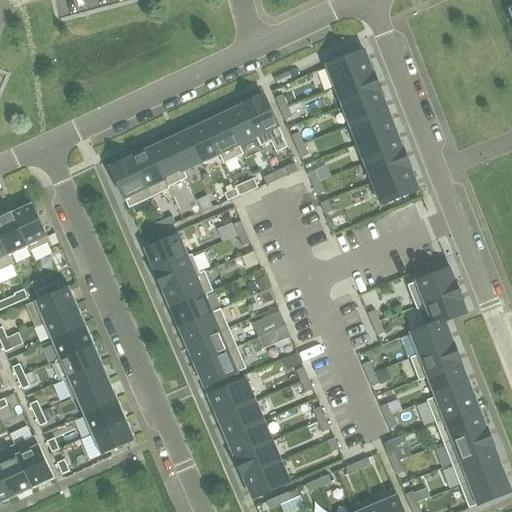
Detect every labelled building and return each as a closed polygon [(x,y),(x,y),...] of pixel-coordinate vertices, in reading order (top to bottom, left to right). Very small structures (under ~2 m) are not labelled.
[(335,88),(374,73),(373,73),(365,51),(327,66),(335,88)] [(374,73),(335,88),(343,107),(381,92),(374,73)] [(350,126),(388,111),(381,93),(381,92),(343,107),(350,126)] [(243,105),(242,105),(261,146),(271,142),(276,153),(287,148),(285,144),(286,144),(283,137),(263,95),(262,96),(262,95),(243,104),(243,105)] [(280,109),(287,106),(283,95),(275,98),(280,109)] [(242,105),(224,114),(243,155),(242,152),(239,146),(256,138),(259,144),(260,147),(261,146),(242,105)] [(287,106),(280,109),(285,121),(292,117),(287,106)] [(396,130),(388,111),(350,126),(358,145),(396,130)] [(224,114),(205,123),(224,164),(243,155),(224,114)] [(205,123),(187,131),(202,164),(219,155),(223,164),(224,164),(205,123)] [(396,130),(358,145),(365,164),(403,149),(403,148),(403,149),(396,130)] [(187,131),(168,140),(186,179),(187,178),(184,172),(202,164),(187,131)] [(296,147),(304,144),(299,133),(291,136),(296,147)] [(168,140),(150,148),(169,190),(170,189),(169,187),(186,179),(168,140)] [(308,155),(304,144),(296,147),(301,158),(308,155)] [(150,148),(131,157),(150,198),(169,190),(150,148)] [(403,149),(365,164),(373,183),(411,168),(403,149)] [(111,167),(110,167),(125,200),(129,208),(150,198),(131,157),(130,158),(130,157),(111,166),(111,167)] [(285,168),(274,173),(277,180),(288,175),(285,168)] [(411,168),(373,183),(381,205),(419,190),(411,169),(411,168)] [(312,184),(320,181),(315,170),(307,173),(312,184)] [(274,173),(263,178),(266,185),(277,180),(274,173)] [(320,181),(312,184),(317,195),(324,192),(320,181)] [(235,188),(224,194),(228,201),(239,196),(235,188)] [(212,206),(206,195),(197,200),(202,211),(212,206)] [(328,200),(320,203),(325,215),(333,211),(328,200)] [(12,212),(30,251),(50,242),(32,203),(12,212)] [(30,251),(12,212),(0,217),(0,237),(13,265),(13,264),(9,256),(27,247),(29,252),(30,251)] [(172,216),(161,221),(164,229),(175,224),(172,216)] [(153,233),(164,229),(161,221),(150,226),(153,233)] [(238,236),(246,232),(241,221),(233,225),(238,236)] [(246,232),(238,236),(243,247),(250,243),(246,232)] [(155,272),(192,255),(188,256),(178,235),(146,250),(155,271),(154,271),(155,272)] [(0,270),(13,265),(0,237),(0,270)] [(254,252),(243,256),(248,267),(258,262),(254,252)] [(155,272),(163,290),(205,272),(204,271),(200,273),(192,255),(155,272)] [(408,285),(416,307),(459,291),(455,280),(454,281),(450,269),(408,285)] [(163,291),(171,309),(213,291),(205,272),(163,290),(163,291)] [(262,292),(270,289),(265,278),(258,281),(262,292)] [(47,287),(50,294),(61,290),(58,282),(47,287)] [(35,326),(79,307),(70,287),(26,305),(35,326)] [(50,294),(47,287),(36,292),(39,299),(50,294)] [(274,300),(269,289),(258,294),(262,305),(274,300)] [(213,291),(171,309),(179,328),(221,310),(220,309),(212,313),(204,296),(213,292),(213,291)] [(459,291),(416,307),(424,328),(425,329),(444,321),(445,322),(467,313),(462,301),(463,301),(459,291)] [(5,300),(8,307),(19,302),(16,295),(5,300)] [(0,310),(8,307),(5,300),(0,301),(0,310)] [(52,342),(87,326),(79,307),(35,326),(35,327),(44,323),(52,342)] [(179,328),(187,346),(229,328),(221,310),(179,328)] [(367,314),(372,325),(380,321),(375,310),(367,314)] [(286,326),(281,314),(267,320),(272,332),(286,326)] [(384,333),(380,321),(372,325),(377,336),(384,333)] [(453,342),(445,322),(444,321),(425,329),(424,328),(411,333),(419,354),(410,358),(411,359),(453,342)] [(60,360),(95,345),(87,326),(52,342),(60,360)] [(286,326),(278,329),(283,340),(291,337),(286,326)] [(195,365),(237,347),(229,328),(187,346),(195,365)] [(12,349),(7,338),(0,341),(5,352),(12,349)] [(419,380),(461,363),(453,343),(453,342),(411,359),(419,380)] [(60,360),(55,362),(63,381),(103,364),(95,345),(60,360)] [(237,347),(195,365),(205,387),(246,369),(237,347)] [(367,376),(374,373),(370,362),(362,365),(367,376)] [(469,385),(461,363),(419,380),(419,381),(428,377),(436,397),(427,400),(427,401),(469,385)] [(17,379),(25,375),(20,364),(12,368),(17,379)] [(103,364),(63,381),(71,399),(111,382),(103,364)] [(296,371),(301,382),(308,379),(304,368),(296,371)] [(374,373),(367,376),(372,387),(379,384),(374,373)] [(30,386),(25,375),(17,379),(23,389),(30,386)] [(313,390),(308,379),(301,382),(306,393),(313,390)] [(208,396),(218,418),(255,402),(246,380),(208,396)] [(111,382),(71,399),(72,400),(76,398),(84,416),(119,401),(111,382)] [(427,401),(435,423),(478,406),(469,385),(427,401)] [(29,404),(34,415),(42,412),(37,401),(29,404)] [(119,401),(84,416),(92,435),(127,420),(119,401)] [(218,418),(226,437),(264,421),(255,402),(218,418)] [(385,418),(392,415),(388,404),(380,407),(385,418)] [(486,427),(478,406),(435,423),(444,444),(486,427)] [(313,410),(318,421),(325,418),(321,407),(313,410)] [(47,423),(42,412),(34,415),(40,426),(47,423)] [(392,415),(385,418),(390,429),(397,426),(392,415)] [(325,418),(318,421),(323,432),(330,429),(325,418)] [(127,420),(92,435),(101,455),(136,440),(127,420)] [(264,421),(226,437),(235,457),(272,441),(264,421)] [(486,428),(486,427),(444,444),(452,465),(494,448),(487,428),(486,428)] [(34,435),(12,446),(32,489),(54,479),(34,436),(34,435)] [(54,438),(47,442),(52,452),(59,449),(54,438)] [(334,438),(327,442),(331,453),(339,449),(334,438)] [(243,477),(281,461),(272,441),(235,457),(234,457),(243,477)] [(0,473),(12,499),(32,489),(12,446),(0,451),(0,473)] [(460,486),(503,470),(494,448),(452,465),(460,486)] [(387,453),(392,464),(399,461),(395,450),(387,453)] [(368,458),(357,463),(360,470),(371,466),(368,458)] [(64,460),(57,463),(62,474),(69,471),(64,460)] [(290,483),(281,461),(243,477),(253,499),(290,483)] [(404,472),(399,461),(392,464),(397,475),(404,472)] [(349,475),(360,470),(357,463),(346,467),(349,475)] [(511,492),(503,470),(460,486),(469,508),(511,492)] [(0,473),(0,504),(12,499),(0,473)] [(317,480),(320,487),(331,483),(328,475),(317,480)] [(320,487),(317,480),(306,485),(309,492),(320,487)] [(288,492),(277,497),(281,504),(292,500),(288,492)] [(410,506),(417,503),(413,492),(405,495),(410,506)] [(403,511),(397,496),(375,506),(377,511),(403,511)] [(270,509),(281,504),(277,497),(266,502),(270,509)] [(421,511),(417,503),(410,506),(412,511),(421,511)]
